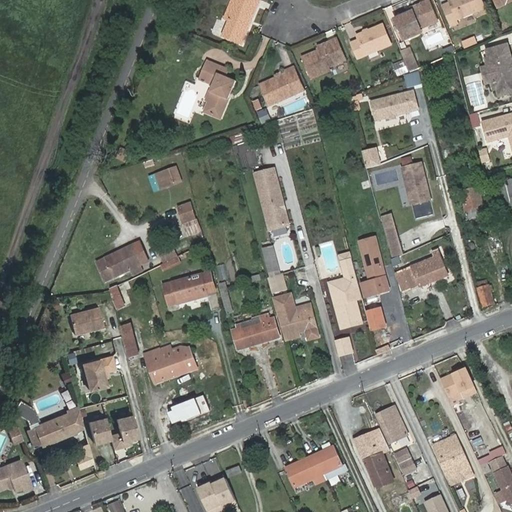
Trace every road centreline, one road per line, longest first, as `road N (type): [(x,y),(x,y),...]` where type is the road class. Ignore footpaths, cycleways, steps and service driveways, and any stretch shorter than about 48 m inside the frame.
road 1 (tertiary): [(511,318),(48,511)]
road 2 (unclassified): [(0,394),(163,0)]
